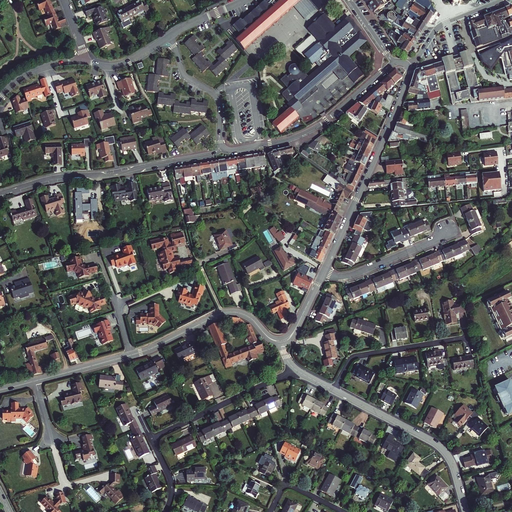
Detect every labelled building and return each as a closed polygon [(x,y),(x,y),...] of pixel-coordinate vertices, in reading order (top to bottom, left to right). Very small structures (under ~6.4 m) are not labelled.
[(51,4),(49,0),(43,0),(37,3),(39,9),(44,7),(48,17),(55,15),(52,6),(52,5),(52,4),(51,4)] [(240,18),(232,25),(240,35),(235,40),(244,49),(292,7),(299,0),(307,0),(318,12),(327,4),(324,0),(267,0),(266,2),(264,0),(241,20),(240,18)] [(318,12),(307,0),(299,0),(292,7),(306,22),(318,12)] [(391,0),(374,0),(368,5),(374,13),(376,16),(380,13),(379,10),(391,0)] [(399,9),(404,0),(400,0),(402,1),(400,4),(399,3),(397,2),(395,5),(399,9)] [(404,0),(399,9),(406,14),(425,26),(430,19),(433,15),(432,14),(434,12),(433,8),(431,4),(430,5),(427,0),(404,0)] [(133,17),(144,11),(146,14),(149,12),(145,3),(142,5),(140,2),(129,8),(133,17)] [(504,18),(509,16),(511,15),(511,7),(510,6),(499,11),(501,18),(504,17),(504,18)] [(96,26),(106,22),(105,19),(106,18),(101,7),(91,10),(90,7),(83,10),(86,16),(93,14),(94,17),(95,20),(94,20),(96,26)] [(129,8),(117,14),(122,23),(133,17),(129,8)] [(495,12),(492,14),(502,38),(507,37),(511,35),(510,30),(509,30),(509,28),(504,18),(504,17),(501,18),(499,11),(495,12)] [(408,33),(407,34),(408,35),(407,37),(415,42),(417,39),(418,38),(420,34),(399,20),(400,18),(397,16),(396,19),(394,18),(394,17),(394,16),(394,15),(393,14),(392,13),(391,13),(390,13),(389,13),(388,14),(387,14),(387,15),(386,16),(386,17),(386,18),(387,18),(387,19),(387,20),(388,20),(393,23),(408,33)] [(400,18),(399,20),(420,34),(422,31),(425,26),(406,14),(404,16),(402,15),(400,18)] [(502,38),(492,14),(487,15),(483,17),(486,26),(488,29),(490,34),(492,34),(493,33),(493,36),(494,35),(496,40),(502,38)] [(51,24),(53,31),(60,28),(59,25),(58,22),(59,22),(58,21),(58,20),(57,20),(55,15),(48,17),(46,18),(43,19),(45,26),(51,24)] [(280,133),(286,128),(292,123),(298,117),(294,113),(301,107),(299,105),(298,104),(306,97),(305,95),(315,86),(331,72),(339,65),(343,71),(340,74),(345,79),(348,76),(354,83),(363,75),(348,58),(366,41),(359,32),(356,29),(355,27),(356,26),(348,17),(335,28),(324,15),(319,19),(316,22),(315,21),(313,22),(314,23),(307,30),(319,43),(318,43),(319,43),(317,45),(316,45),(304,56),(312,65),(315,63),(319,67),(308,77),(299,67),(298,66),(297,65),(296,65),(294,65),(293,65),(292,65),(291,65),(290,66),(289,67),(289,68),(288,69),(288,70),(288,71),(289,72),(289,74),(290,74),(287,77),(285,75),(280,80),(288,89),(282,94),(282,96),(289,103),(287,105),(290,108),(284,114),(278,119),(272,124),(280,133)] [(474,21),(469,23),(467,25),(470,32),(486,26),(483,17),(474,21)] [(408,35),(407,34),(407,35),(404,34),(402,36),(392,29),(388,26),(384,29),(388,34),(390,31),(412,47),(413,44),(415,42),(407,37),(408,35)] [(487,44),(484,37),(490,34),(488,29),(486,26),(470,32),(471,37),(473,40),(473,39),(475,44),(476,47),(487,44)] [(108,27),(92,33),(95,40),(97,40),(98,42),(97,42),(99,49),(110,45),(107,38),(108,38),(106,32),(110,31),(108,27)] [(390,31),(388,34),(399,50),(406,55),(409,51),(412,47),(390,31)] [(487,44),(496,40),(494,35),(493,36),(493,33),(492,34),(490,34),(484,37),(487,44)] [(189,50),(195,56),(191,59),(197,66),(202,72),(208,68),(212,64),(208,60),(206,62),(204,60),(202,57),(204,55),(201,52),(204,49),(201,45),(199,47),(197,44),(194,42),(196,40),(193,36),(184,44),(189,50)] [(511,39),(503,44),(505,50),(507,52),(511,51),(511,39)] [(213,66),(212,64),(208,68),(216,77),(222,71),(228,65),(224,61),(231,55),(237,50),(229,41),(225,44),(227,46),(226,47),(224,48),(223,50),(222,51),(220,49),(216,52),(220,57),(217,60),(219,62),(218,63),(216,64),(214,65),(213,66)] [(482,63),(491,69),(499,58),(501,59),(503,69),(507,68),(510,67),(511,67),(511,66),(507,52),(505,50),(503,44),(502,45),(499,43),(477,50),(482,63)] [(482,90),(480,84),(478,85),(470,55),(453,60),(442,63),(447,81),(448,83),(449,90),(452,105),(454,104),(455,102),(458,102),(458,101),(470,98),(471,102),(479,102),(511,97),(511,88),(503,90),(503,87),(482,90)] [(190,111),(198,112),(207,113),(208,101),(203,101),(203,103),(199,103),(197,103),(196,103),(196,100),(191,100),(191,103),(186,102),(186,104),(184,104),(182,104),(180,104),(179,104),(179,101),(174,101),(175,95),(170,94),(170,96),(169,96),(166,96),(164,96),(163,96),(163,93),(159,92),(159,88),(156,87),(157,86),(157,84),(157,82),(157,80),(160,81),(161,76),(167,77),(168,72),(165,72),(166,68),(166,66),(166,65),(169,65),(169,60),(157,58),(156,67),(155,75),(149,74),(147,83),(146,91),(158,93),(157,104),(165,105),(173,106),(173,112),(181,114),(190,115),(190,111)] [(447,81),(442,63),(442,62),(437,64),(432,65),(435,75),(441,73),(444,82),(447,81)] [(339,65),(331,72),(341,82),(345,79),(340,74),(343,71),(339,65)] [(425,78),(426,80),(429,92),(431,92),(435,91),(439,90),(435,75),(432,65),(427,67),(422,68),(425,78)] [(414,71),(410,83),(417,85),(418,82),(420,81),(421,81),(421,79),(425,78),(422,68),(417,70),(415,70),(414,71)] [(358,102),(367,108),(368,108),(372,100),(385,90),(387,91),(402,78),(398,74),(395,70),(358,102)] [(130,78),(116,82),(119,89),(121,89),(122,88),(125,96),(135,92),(130,78)] [(61,82),(54,84),(57,93),(64,91),(65,94),(71,92),(73,99),(80,97),(74,79),(68,81),(68,83),(66,83),(65,82),(61,84),(61,82)] [(91,84),(86,85),(90,97),(98,94),(100,98),(107,96),(102,82),(101,82),(91,85),(91,84)] [(410,83),(409,88),(420,91),(422,86),(417,85),(410,83)] [(47,84),(42,86),(39,87),(38,85),(33,87),(30,89),(30,88),(23,90),(27,102),(32,101),(31,99),(42,95),(41,93),(43,92),(45,97),(51,95),(47,84)] [(306,97),(298,104),(299,105),(318,89),(315,86),(305,95),(306,97)] [(416,101),(417,109),(430,108),(430,107),(429,99),(427,93),(426,92),(425,92),(422,91),(420,91),(409,88),(407,91),(418,94),(423,95),(423,100),(416,101)] [(439,90),(435,91),(431,92),(429,92),(427,93),(429,99),(433,99),(437,98),(441,97),(439,90)] [(374,102),(382,107),(388,111),(390,107),(394,98),(387,95),(385,101),(377,96),(374,102)] [(27,102),(25,98),(20,100),(19,96),(14,98),(15,99),(12,100),(13,104),(14,104),(17,113),(24,110),(23,109),(29,108),(27,102)] [(417,109),(416,101),(412,101),(409,100),(409,101),(409,103),(408,103),(408,110),(417,109)] [(358,102),(345,114),(347,115),(348,114),(360,121),(367,110),(366,109),(367,108),(358,102)] [(370,110),(378,115),(382,107),(374,102),(370,110)] [(87,103),(78,106),(80,112),(84,111),(89,109),(87,103)] [(136,109),(135,105),(128,108),(132,122),(142,119),(141,118),(148,115),(152,114),(150,109),(147,110),(145,105),(139,107),(139,108),(136,109)] [(52,110),(41,114),(46,128),(55,125),(53,120),(53,118),(52,115),(53,114),(52,110)] [(101,110),(94,113),(96,119),(97,118),(101,129),(115,124),(111,113),(103,116),(101,110)] [(84,111),(80,112),(77,113),(78,116),(70,119),(73,128),(88,123),(84,111)] [(401,112),(398,117),(407,121),(409,115),(401,112)] [(396,123),(407,126),(406,127),(412,128),(413,122),(407,121),(398,117),(396,123)] [(29,122),(12,126),(15,137),(23,135),(25,142),(34,139),(29,122)] [(410,140),(417,139),(431,144),(429,133),(427,132),(424,131),(425,128),(420,127),(419,129),(412,128),(406,127),(407,126),(396,123),(393,132),(392,132),(387,142),(389,142),(400,141),(400,139),(409,138),(410,140)] [(195,130),(189,135),(190,137),(189,137),(190,138),(196,145),(200,142),(198,140),(201,138),(204,136),(206,138),(210,134),(202,125),(195,130)] [(176,134),(170,139),(175,146),(177,149),(181,145),(180,143),(182,141),(185,139),(186,141),(190,138),(189,137),(190,137),(189,135),(183,128),(176,134)] [(359,138),(360,138),(364,141),(373,146),(378,137),(364,129),(359,138)] [(161,135),(151,138),(152,140),(144,142),(147,153),(154,151),(154,153),(161,151),(162,152),(166,151),(161,135)] [(321,135),(313,140),(321,145),(323,145),(327,138),(321,135)] [(113,136),(103,138),(104,144),(96,145),(97,150),(99,149),(101,159),(104,158),(105,162),(113,161),(112,156),(111,157),(108,146),(115,144),(113,136)] [(2,137),(0,138),(0,159),(0,160),(0,159),(0,156),(8,154),(7,150),(8,150),(7,146),(6,147),(3,137),(2,137)] [(346,140),(349,142),(351,143),(370,152),(373,146),(364,141),(360,138),(358,142),(348,138),(346,140)] [(84,147),(91,147),(90,139),(83,139),(83,143),(79,143),(79,144),(75,144),(76,145),(71,145),(71,154),(76,154),(76,155),(84,154),(84,147)] [(123,154),(131,152),(131,150),(137,149),(135,140),(120,142),(123,154)] [(307,146),(317,152),(321,145),(313,140),(307,146)] [(355,150),(353,152),(367,159),(370,152),(351,143),(349,142),(346,146),(355,150)] [(55,144),(55,145),(44,145),(45,153),(51,153),(51,157),(53,157),(53,165),(62,165),(61,152),(60,152),(60,149),(61,147),(61,144),(55,144)] [(291,147),(283,148),(285,155),(290,160),(291,159),(290,154),(292,153),(291,147)] [(279,156),(277,150),(273,151),(267,154),(271,163),(278,159),(281,158),(279,156)] [(345,157),(349,159),(364,166),(367,159),(353,152),(347,150),(346,153),(341,151),(339,154),(345,157)] [(459,151),(446,153),(447,165),(459,164),(458,160),(460,160),(459,151)] [(496,151),(483,153),(484,165),(496,164),(495,160),(497,160),(496,151)] [(258,154),(260,165),(261,169),(268,168),(267,164),(266,160),(265,160),(263,153),(258,154)] [(255,166),(253,155),(244,156),(246,168),(253,167),(254,172),(256,172),(255,166)] [(246,168),(244,156),(236,157),(238,170),(246,169),(246,168)] [(238,170),(236,157),(225,159),(227,171),(228,174),(235,173),(236,178),(239,177),(238,170)] [(281,168),(286,163),(284,161),(281,158),(278,159),(279,163),(281,168)] [(227,171),(225,159),(217,161),(219,172),(227,171)] [(281,168),(279,163),(278,159),(271,163),(275,172),(273,173),(274,175),(282,169),(281,168)] [(349,171),(359,176),(364,166),(349,159),(344,169),(349,171)] [(389,160),(385,161),(386,173),(391,173),(391,172),(394,172),(394,174),(396,175),(401,174),(403,173),(401,159),(398,159),(394,160),(389,160)] [(217,161),(209,162),(211,173),(211,174),(212,179),(220,177),(219,172),(217,161)] [(211,173),(209,162),(198,164),(200,174),(209,173),(211,173)] [(190,165),(192,176),(197,175),(198,183),(201,182),(200,174),(198,164),(190,165)] [(192,176),(190,165),(186,166),(182,166),(184,181),(193,180),(192,176)] [(184,181),(182,166),(174,168),(176,178),(180,178),(181,184),(185,183),(184,181)] [(338,177),(336,179),(352,191),(359,176),(349,171),(345,181),(338,177)] [(460,176),(455,177),(455,185),(466,184),(465,172),(459,173),(460,176)] [(470,172),(465,172),(466,184),(472,183),(472,186),(476,186),(476,183),(477,183),(476,174),(470,175),(470,172)] [(500,192),(498,172),(481,174),(483,192),(492,191),(493,193),(500,192)] [(327,174),(323,181),(327,183),(328,184),(329,183),(332,185),(331,186),(335,189),(338,192),(332,203),(339,207),(344,196),(347,198),(351,192),(327,174)] [(444,174),(444,177),(445,186),(455,185),(455,177),(449,177),(449,174),(444,174)] [(428,176),(427,176),(428,187),(437,186),(436,175),(435,175),(428,176)] [(439,175),(436,175),(437,186),(445,186),(444,177),(440,178),(439,175)] [(405,187),(404,178),(383,180),(384,185),(390,184),(391,191),(406,189),(406,187),(405,187)] [(169,182),(162,184),(162,187),(147,190),(149,201),(163,198),(164,202),(165,202),(167,202),(170,202),(171,201),(172,201),(169,182)] [(137,200),(134,183),(127,185),(128,190),(119,192),(121,199),(130,197),(131,201),(137,200)] [(83,218),(82,211),(91,211),(91,218),(98,218),(97,199),(90,199),(90,204),(82,204),(82,193),(81,187),(76,187),(77,192),(74,192),(76,218),(83,218)] [(258,187),(250,190),(251,196),(259,189),(258,187)] [(406,189),(391,191),(392,202),(393,202),(393,207),(411,205),(416,205),(415,199),(408,200),(408,196),(409,196),(410,196),(410,195),(411,194),(411,193),(412,192),(412,191),(411,189),(410,189),(406,189)] [(324,230),(334,235),(342,218),(335,215),(339,207),(332,203),(331,206),(330,206),(331,203),(326,201),(326,200),(319,197),(318,198),(300,190),(298,194),(295,199),(310,206),(325,214),(327,210),(329,211),(327,215),(329,216),(323,229),(324,230)] [(44,202),(47,212),(56,210),(57,216),(65,214),(64,211),(63,207),(62,203),(65,202),(62,194),(55,196),(55,197),(56,199),(50,200),(49,199),(48,196),(41,198),(42,202),(44,202)] [(10,211),(13,221),(21,218),(22,220),(37,215),(32,199),(25,201),(28,208),(16,212),(15,210),(10,211)] [(470,204),(461,208),(464,216),(465,216),(468,222),(477,219),(474,210),(473,211),(470,204)] [(185,217),(188,217),(192,216),(191,208),(187,209),(183,210),(185,217)] [(372,211),(360,213),(359,216),(358,216),(353,228),(356,230),(354,234),(356,234),(360,237),(362,232),(364,227),(365,227),(365,228),(365,229),(365,230),(366,231),(367,232),(368,232),(369,232),(370,232),(371,231),(372,230),(372,229),(372,228),(372,227),(372,226),(371,225),(370,225),(373,217),(370,216),(372,211)] [(423,221),(414,224),(418,234),(424,231),(425,232),(430,230),(425,218),(422,219),(423,221)] [(477,219),(468,222),(471,228),(469,229),(472,234),(481,231),(479,227),(481,226),(477,219)] [(418,234),(414,224),(406,228),(407,229),(403,230),(407,239),(412,237),(412,236),(418,234)] [(324,232),(317,229),(317,230),(316,232),(319,234),(318,237),(319,237),(330,243),(334,235),(324,230),(324,232)] [(229,246),(230,249),(237,247),(235,243),(232,244),(226,230),(224,231),(225,236),(229,246)] [(402,242),(407,239),(403,230),(400,231),(399,231),(391,234),(395,243),(401,241),(402,242)] [(224,231),(214,235),(220,250),(229,246),(225,236),(224,231)] [(279,242),(285,238),(280,231),(274,235),(279,242)] [(171,253),(172,253),(172,251),(177,251),(176,245),(185,243),(183,233),(171,235),(173,241),(169,242),(168,238),(162,239),(161,237),(150,240),(152,248),(162,246),(163,251),(158,252),(160,262),(161,262),(162,269),(167,268),(168,273),(175,272),(174,267),(180,266),(179,262),(178,258),(173,259),(173,257),(172,257),(171,253)] [(360,237),(356,234),(351,244),(352,245),(349,251),(358,255),(362,247),(361,247),(365,239),(360,237)] [(312,244),(313,244),(326,251),(330,243),(319,237),(318,237),(316,236),(312,244)] [(456,245),(450,248),(453,257),(455,259),(462,256),(461,254),(462,253),(462,252),(470,249),(465,240),(456,244),(456,245)] [(312,250),(318,253),(319,251),(325,255),(326,251),(313,244),(311,248),(312,249),(313,249),(312,250)] [(478,244),(470,249),(475,256),(482,251),(478,244)] [(295,264),(290,255),(287,257),(280,246),(272,250),(283,270),(295,264)] [(437,252),(441,261),(445,259),(446,260),(453,257),(450,248),(444,250),(443,249),(437,252)] [(308,255),(321,263),(325,255),(319,251),(318,253),(312,250),(311,250),(310,249),(308,255)] [(358,255),(349,251),(346,257),(345,257),(342,262),(351,266),(353,263),(354,263),(358,255)] [(427,257),(430,266),(439,263),(438,262),(441,261),(437,252),(432,254),(433,255),(427,257)] [(264,268),(258,256),(242,264),(247,274),(259,267),(261,270),(264,268)] [(71,263),(65,264),(67,272),(73,271),(78,274),(79,278),(89,276),(88,273),(98,271),(96,264),(87,266),(84,264),(84,266),(81,264),(80,257),(70,259),(71,263)] [(415,261),(419,270),(422,269),(423,270),(430,266),(427,257),(421,260),(420,258),(415,261)] [(404,267),(407,276),(416,273),(415,272),(419,270),(415,261),(410,263),(410,264),(404,267)] [(228,262),(217,266),(223,284),(227,283),(231,294),(238,291),(236,285),(228,262)] [(397,268),(392,270),(395,280),(399,278),(399,279),(407,276),(404,267),(397,270),(397,268)] [(381,277),(384,286),(393,282),(392,281),(395,280),(392,270),(387,273),(387,274),(381,277)] [(34,290),(30,276),(18,280),(19,284),(16,285),(11,286),(14,297),(21,295),(21,296),(30,294),(29,292),(34,290)] [(368,280),(372,289),(376,288),(376,289),(378,292),(386,289),(384,286),(381,277),(375,279),(374,278),(368,280)] [(364,283),(357,286),(361,295),(369,292),(369,291),(372,289),(368,280),(363,282),(364,283)] [(202,295),(204,287),(195,285),(193,293),(194,293),(193,296),(187,294),(188,291),(187,291),(188,290),(183,288),(183,290),(180,289),(178,293),(177,296),(180,297),(178,302),(186,304),(186,306),(191,307),(192,304),(197,306),(198,302),(199,302),(201,295),(202,295)] [(350,288),(345,290),(349,299),(353,297),(353,299),(361,295),(357,286),(351,289),(350,288)] [(91,296),(93,293),(85,290),(83,293),(80,292),(79,293),(78,296),(76,294),(75,295),(75,294),(70,295),(71,296),(69,296),(71,304),(75,303),(84,307),(84,305),(89,308),(91,312),(101,309),(100,305),(106,303),(104,296),(97,298),(97,299),(91,296)] [(270,308),(268,309),(271,314),(273,313),(277,311),(281,320),(288,317),(286,313),(286,312),(285,309),(284,308),(289,305),(282,292),(276,295),(278,298),(279,301),(275,303),(275,304),(276,305),(270,308)] [(505,339),(505,341),(511,337),(511,315),(510,311),(511,310),(511,309),(508,302),(511,300),(510,299),(508,293),(507,292),(497,296),(493,298),(487,301),(487,302),(490,308),(491,310),(492,312),(492,313),(496,320),(496,322),(500,328),(500,330),(501,332),(502,334),(505,339)] [(326,299),(323,306),(332,310),(335,312),(339,304),(335,301),(336,298),(327,294),(324,299),(326,299)] [(445,320),(445,325),(456,323),(455,314),(465,313),(463,306),(462,304),(458,305),(454,306),(453,301),(442,303),(443,312),(442,312),(444,320),(445,320)] [(149,314),(139,314),(139,317),(135,317),(135,324),(138,324),(138,322),(146,322),(146,324),(151,324),(153,326),(154,324),(157,327),(164,321),(157,314),(158,304),(149,304),(149,314)] [(320,312),(318,311),(314,320),(321,323),(323,320),(325,321),(327,318),(328,318),(332,310),(323,306),(320,312)] [(426,310),(413,312),(414,322),(428,320),(426,310)] [(238,318),(231,317),(232,323),(236,324),(242,328),(244,328),(251,345),(253,345),(253,347),(227,357),(225,351),(220,353),(225,366),(232,363),(247,357),(249,362),(257,359),(256,354),(264,351),(260,341),(258,342),(250,325),(248,326),(238,318)] [(372,336),(375,326),(357,320),(354,330),(355,330),(354,332),(354,334),(358,335),(360,334),(361,332),(372,336)] [(111,330),(107,321),(103,322),(100,323),(100,324),(98,325),(92,326),(94,334),(98,332),(100,338),(102,345),(109,343),(109,342),(112,341),(110,334),(108,330),(111,330)] [(218,347),(224,345),(225,344),(217,323),(209,327),(217,348),(218,347)] [(394,330),(394,332),(391,333),(392,341),(407,339),(405,328),(394,330)] [(30,362),(26,364),(29,374),(33,373),(34,375),(42,373),(42,368),(41,365),(38,366),(33,351),(48,346),(46,341),(54,338),(52,334),(27,342),(28,345),(25,346),(30,362)] [(323,343),(327,361),(336,358),(333,342),(334,341),(333,335),(325,336),(326,343),(323,343)] [(72,337),(68,339),(69,342),(76,358),(77,358),(80,357),(72,337)] [(76,358),(69,342),(67,343),(68,346),(64,348),(70,362),(76,358)] [(201,351),(198,344),(194,346),(192,342),(174,350),(179,360),(196,352),(197,353),(201,351)] [(218,347),(220,353),(225,351),(226,351),(224,345),(218,347)] [(434,353),(426,354),(428,366),(442,364),(440,351),(434,352),(434,353)] [(60,357),(58,352),(53,354),(56,364),(61,362),(59,358),(60,357)] [(473,367),(471,354),(465,355),(465,357),(452,359),(454,370),(473,367)] [(165,367),(160,357),(150,362),(151,363),(136,370),(140,380),(158,371),(158,370),(165,367)] [(402,365),(395,366),(396,373),(418,370),(416,357),(401,360),(402,365)] [(361,365),(360,366),(357,364),(353,373),(356,375),(355,376),(369,383),(375,373),(361,365)] [(116,377),(100,375),(99,386),(115,388),(114,389),(122,390),(123,382),(115,381),(116,377)] [(212,383),(209,376),(196,382),(198,386),(196,387),(203,400),(213,396),(208,385),(212,383)] [(511,387),(509,380),(494,387),(497,394),(496,395),(496,397),(501,407),(502,409),(504,408),(507,416),(511,413),(511,392),(511,391),(511,390),(511,387)] [(71,404),(71,405),(77,403),(77,402),(81,401),(79,392),(82,391),(81,388),(80,383),(72,385),(74,392),(72,393),(72,394),(69,394),(68,394),(63,395),(64,399),(60,400),(62,406),(71,404)] [(381,383),(376,392),(379,393),(381,390),(384,385),(381,383)] [(421,390),(419,392),(412,389),(405,403),(416,409),(423,395),(425,396),(427,393),(421,390)] [(396,396),(385,390),(380,400),(391,405),(396,396)] [(298,402),(302,405),(311,410),(315,401),(307,397),(306,397),(302,395),(298,402)] [(173,405),(168,396),(154,402),(155,405),(148,409),(152,416),(159,413),(159,412),(173,405)] [(272,398),(263,402),(268,411),(276,407),(276,406),(281,404),(277,396),(272,399),(272,398)] [(315,401),(311,410),(320,414),(324,416),(328,408),(324,406),(315,401)] [(268,411),(263,402),(254,406),(255,407),(250,409),(254,417),(258,415),(259,416),(268,411)] [(10,409),(10,412),(2,412),(2,420),(6,420),(6,421),(11,421),(11,422),(15,422),(15,420),(22,419),(26,424),(33,417),(30,415),(32,413),(28,409),(25,411),(25,410),(21,410),(21,409),(18,409),(18,404),(12,404),(12,409),(10,409)] [(129,424),(132,431),(139,428),(134,418),(133,419),(126,404),(116,409),(125,427),(129,424)] [(472,413),(463,405),(455,414),(458,418),(454,422),(459,427),(469,416),(472,418),(477,413),(474,411),(472,413)] [(477,413),(472,418),(474,421),(469,427),(479,437),(488,427),(477,417),(484,410),(482,407),(477,413)] [(430,426),(438,411),(432,408),(424,423),(430,426)] [(254,417),(250,409),(246,411),(246,410),(237,415),(241,424),(250,420),(250,419),(254,417)] [(443,414),(438,411),(430,426),(435,429),(443,414)] [(241,424),(237,415),(228,419),(228,420),(224,422),(228,430),(232,428),(241,424)] [(341,430),(346,421),(337,417),(332,415),(328,423),(333,425),(332,425),(341,430)] [(350,434),(355,436),(359,429),(354,426),(346,421),(341,430),(350,434)] [(228,430),(224,422),(220,424),(219,423),(210,428),(215,437),(224,432),(223,432),(228,430)] [(144,438),(139,428),(132,431),(135,438),(131,440),(139,458),(149,453),(143,438),(144,438)] [(202,432),(197,435),(201,443),(206,440),(206,441),(215,437),(210,428),(202,432)] [(376,438),(372,435),(363,430),(363,431),(359,429),(355,436),(359,438),(359,439),(367,443),(368,443),(372,445),(376,438)] [(91,440),(93,439),(92,435),(82,437),(84,445),(83,446),(84,449),(84,450),(83,452),(81,451),(76,453),(77,459),(83,457),(84,461),(90,459),(90,457),(96,456),(95,454),(96,454),(95,451),(94,451),(91,440)] [(398,458),(401,452),(398,451),(401,445),(393,441),(395,438),(389,435),(382,448),(395,455),(394,456),(398,458)] [(191,437),(172,446),(176,455),(195,446),(191,437)] [(295,461),(300,451),(287,444),(282,453),(286,455),(285,456),(295,461)] [(471,457),(463,459),(465,468),(477,465),(478,468),(484,466),(484,463),(491,461),(489,450),(481,452),(481,453),(479,454),(478,453),(470,455),(471,457)] [(38,467),(37,466),(36,466),(36,462),(34,460),(35,459),(30,452),(21,457),(24,460),(23,462),(25,465),(27,465),(26,477),(36,478),(38,467)] [(324,459),(311,452),(305,463),(318,470),(324,459)] [(271,457),(264,454),(260,461),(264,462),(259,473),(269,477),(274,467),(270,465),(272,463),(269,461),(271,457)] [(420,459),(413,454),(405,464),(425,480),(431,474),(418,463),(420,459)] [(154,466),(146,470),(149,476),(145,478),(152,493),(161,488),(155,474),(157,473),(154,466)] [(205,468),(194,468),(194,471),(186,471),(187,481),(195,481),(195,479),(206,479),(205,468)] [(496,473),(480,477),(480,480),(477,481),(481,495),(493,492),(490,481),(492,480),(495,479),(498,480),(501,476),(496,473)] [(118,490),(116,491),(115,493),(113,490),(113,488),(111,487),(115,484),(117,484),(119,484),(120,475),(111,475),(111,482),(109,484),(108,485),(106,487),(104,485),(100,488),(97,490),(98,490),(98,491),(101,494),(104,491),(112,500),(112,501),(115,504),(124,497),(118,490)] [(327,479),(321,491),(332,497),(340,480),(330,475),(328,479),(327,479)] [(363,479),(356,476),(350,487),(356,491),(355,494),(365,500),(369,491),(359,486),(363,479)] [(448,487),(437,476),(428,485),(444,501),(449,497),(446,494),(444,492),(448,487)] [(251,497),(255,499),(258,494),(256,493),(259,486),(251,482),(249,486),(245,484),(242,491),(252,496),(251,497)] [(59,505),(66,503),(63,492),(55,495),(57,501),(54,504),(53,504),(46,498),(44,500),(42,498),(39,502),(49,511),(48,511),(60,511),(56,508),(59,505)] [(387,511),(393,501),(381,494),(375,506),(387,511)] [(204,511),(207,506),(188,497),(183,507),(193,511),(198,511),(199,511),(201,511),(204,511)] [(247,511),(250,507),(238,501),(232,511),(247,511)] [(301,507),(288,501),(282,511),(292,511),(294,509),(299,511),(301,507)]
